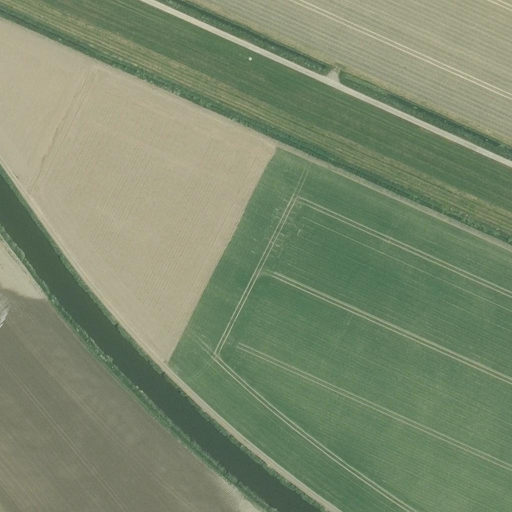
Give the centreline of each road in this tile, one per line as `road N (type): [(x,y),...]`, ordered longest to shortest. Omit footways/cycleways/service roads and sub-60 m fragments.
road 1 (track): [(511,227),(5,0)]
road 2 (track): [(511,164),(144,0)]
